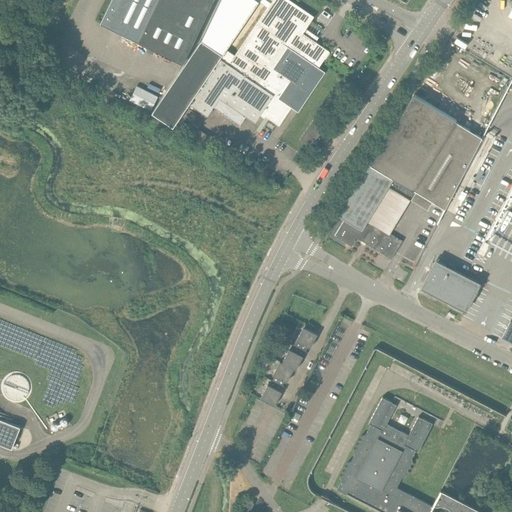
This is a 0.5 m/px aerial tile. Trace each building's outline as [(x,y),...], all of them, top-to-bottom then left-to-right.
[(111,0),(100,24),(183,64),(213,0),(111,0)] [(219,0),(201,39),(152,111),(173,126),(189,104),(207,116),(213,107),(240,125),(246,116),(255,123),(260,115),(264,118),(265,116),(279,126),(292,108),(297,111),(325,72),(318,68),(330,52),(303,33),(314,17),(289,0),(219,0)] [(312,107),(318,111),(336,85),(330,81),(312,107)] [(137,84),(130,99),(152,109),(159,94),(137,84)] [(393,178),(445,210),(482,138),(456,122),(457,121),(414,94),(371,164),(368,162),(336,214),(345,219),(334,236),(351,246),(357,238),(391,259),(402,242),(367,220),(387,188),(409,202),(415,192),(393,179),(393,178)] [(329,127),(316,119),(300,145),(312,153),(329,127)] [(477,284),(437,263),(425,287),(465,308),(477,284)] [(511,322),(510,321),(501,338),(511,343),(511,322)] [(293,345),(305,352),(308,347),(310,348),(317,334),(303,327),(293,345)] [(282,363),(294,369),(296,370),(305,352),(293,345),(291,350),(289,349),(282,363)] [(272,381),(282,386),(284,381),(287,383),(294,369),(282,363),(279,362),(272,375),(275,376),(272,381)] [(22,398),(27,393),(29,386),(27,379),(22,374),(14,373),(7,376),(3,382),(3,390),(7,396),(14,399),(22,398)] [(260,398),(272,404),(275,406),(282,392),(279,391),(282,386),(272,381),(270,386),(268,384),(260,398)] [(343,474),(340,475),(341,480),(337,489),(381,511),(481,511),(442,492),(434,507),(396,487),(401,478),(406,477),(405,473),(409,472),(408,469),(411,467),(410,464),(413,463),(411,458),(416,450),(418,450),(433,422),(420,415),(410,435),(386,422),(396,402),(383,396),(369,422),(371,423),(365,434),(360,436),(361,439),(358,440),(359,443),(356,444),(357,448),(353,449),(355,453),(351,461),(346,462),(348,465),(344,467),(345,470),(342,471),(343,474)] [(0,420),(0,445),(11,450),(20,428),(0,420)] [(251,508),(253,506),(253,504),(253,503),(253,502),(250,501),(248,500),(247,501),(243,508),(243,510),(247,511),(248,511),(249,511),(251,508)]
